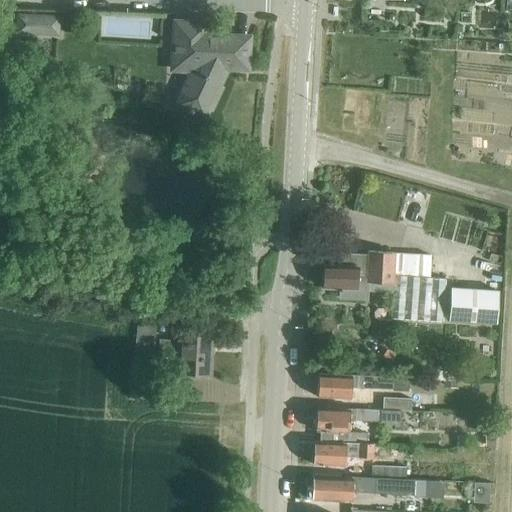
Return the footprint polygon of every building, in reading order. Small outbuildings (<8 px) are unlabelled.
[(18,16),(17,26),(25,27),(25,33),(57,34),(58,17),(18,16)] [(245,69),(246,39),(203,37),(204,25),(175,23),(173,54),(194,55),(193,71),(191,71),(175,106),(202,119),(206,110),(209,111),(219,90),(217,88),(221,79),(218,78),(218,68),(245,69)] [(37,48),(69,62),(74,52),(41,37),(37,48)] [(426,198),(430,180),(405,175),(402,192),(426,198)] [(482,255),(500,257),(501,245),(483,244),(482,255)] [(368,282),(374,283),(373,292),(391,293),(390,318),(442,321),(445,278),(428,278),(430,256),(394,254),(369,252),(369,255),(340,254),(340,265),(324,265),(322,288),(338,289),(338,298),(367,299),(368,282)] [(450,288),(448,320),(496,323),(498,291),(450,288)] [(135,356),(153,358),(156,326),(138,324),(135,356)] [(176,372),(209,374),(211,330),(179,327),(176,372)] [(225,343),(238,345),(240,332),(227,330),(225,343)] [(158,349),(170,350),(171,340),(159,339),(158,349)] [(402,377),(372,375),(318,373),(317,397),(350,398),(351,387),(402,390),(402,377)] [(382,410),(410,411),(411,399),(383,398),(382,410)] [(320,431),(319,441),(366,443),(367,433),(349,433),(349,420),(380,422),(380,410),(316,407),(315,431),(320,431)] [(372,458),(373,444),(366,443),(319,441),(315,441),(313,465),(344,466),(345,452),(357,453),(357,457),(372,458)] [(371,466),(371,478),(394,479),(395,479),(406,479),(406,467),(371,466)] [(394,479),(371,478),(359,477),(344,477),(313,476),(312,499),(351,501),(352,493),(394,495),(395,479),(394,479)] [(395,479),(394,495),(405,496),(406,479),(395,479)]
